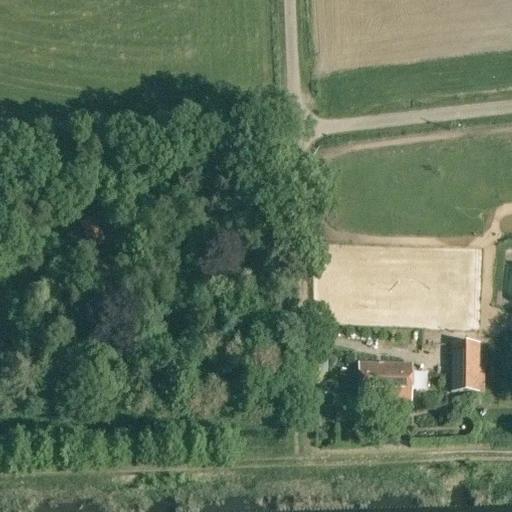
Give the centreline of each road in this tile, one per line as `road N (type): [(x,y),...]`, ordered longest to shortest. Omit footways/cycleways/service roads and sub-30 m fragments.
road 1 (unclassified): [(293,131),(511,106)]
road 2 (unclassified): [(293,131),(289,0)]
